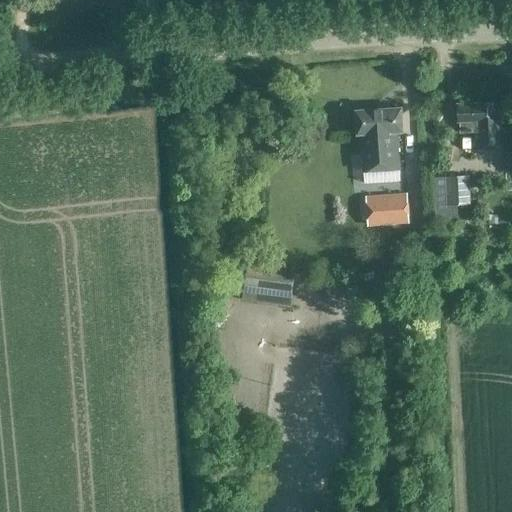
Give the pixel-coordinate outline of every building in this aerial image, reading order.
[(506,149),(504,110),(497,110),(497,102),(457,103),(458,122),(461,122),(461,132),(474,132),(475,150),(506,149)] [(403,132),(402,107),(356,110),(358,134),(361,134),(364,171),(399,168),(396,132),(403,132)] [(471,174),(446,174),(447,203),(472,203),(471,174)] [(410,230),(409,222),(408,195),(366,197),(368,225),(394,223),(395,231),(410,230)] [(468,230),(458,230),(457,245),(468,245),(468,230)] [(248,266),(245,290),(291,297),(295,273),(248,266)] [(417,295),(396,297),(399,333),(421,331),(417,295)]
